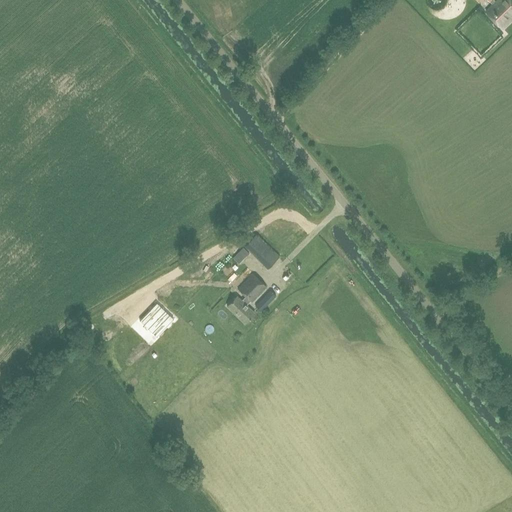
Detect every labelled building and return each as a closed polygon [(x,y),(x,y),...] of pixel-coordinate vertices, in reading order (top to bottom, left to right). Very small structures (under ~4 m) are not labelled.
[(486,11),(503,29),(511,19),(511,0),(497,0),(496,2),(494,0),(488,0),(493,5),(486,11)] [(255,235),(244,247),(267,269),(278,257),(255,235)] [(240,247),(229,257),(235,263),(246,253),(240,247)] [(266,287),(252,273),(238,289),(241,292),(234,299),(229,294),(216,308),(238,330),(252,316),(243,307),(249,300),(252,302),(266,287)] [(270,290),(255,306),(261,311),(276,296),(270,290)]
